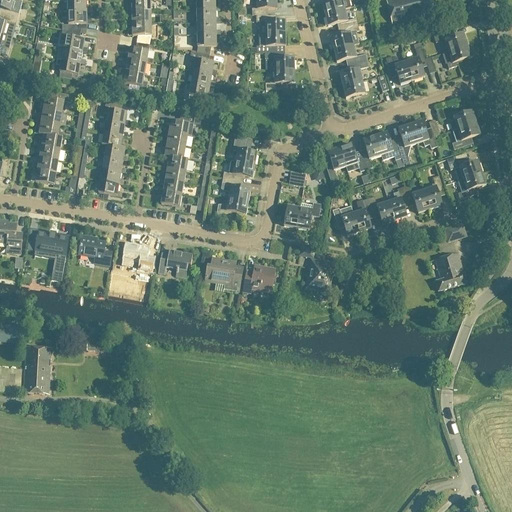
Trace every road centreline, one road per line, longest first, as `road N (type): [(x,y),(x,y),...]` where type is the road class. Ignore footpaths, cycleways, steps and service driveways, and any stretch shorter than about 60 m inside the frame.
road 1 (residential): [(329,130),(281,149),(265,236),(256,243),(135,222)]
road 2 (tertiary): [(470,482),(446,409),(447,383),(472,311),(511,265)]
road 3 (residential): [(343,290),(350,250),(511,200)]
road 4 (residential): [(499,79),(329,130)]
road 5 (residential): [(329,130),(296,0)]
road 6 (residential): [(135,222),(12,201)]
